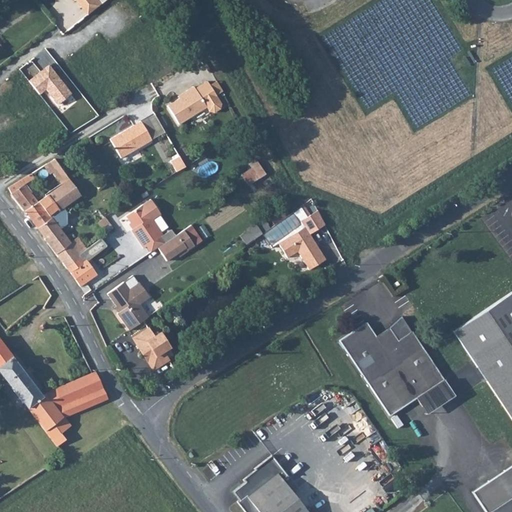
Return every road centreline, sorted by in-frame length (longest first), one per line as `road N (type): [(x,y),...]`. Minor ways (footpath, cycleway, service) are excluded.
road 1 (residential): [(511,176),(135,417)]
road 2 (residential): [(135,417),(56,277),(0,205)]
road 3 (residential): [(135,417),(211,511)]
